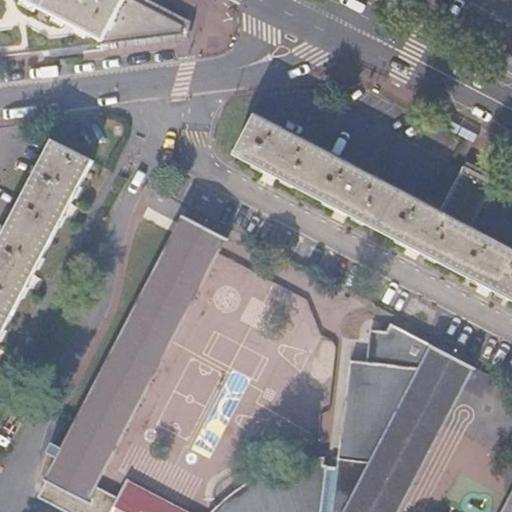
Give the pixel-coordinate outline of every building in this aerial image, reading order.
[(0,0),(0,56),(84,47),(85,51),(187,39),(191,23),(148,1),(141,8),(128,0),(0,0)] [(258,116),(239,153),(511,297),(511,248),(472,228),(495,184),(465,168),(442,213),(258,116)] [(0,337),(93,161),(54,140),(0,242),(0,337)] [(226,238),(185,217),(37,498),(65,511),(397,511),(473,368),(390,326),(386,333),(370,331),(366,364),(349,361),(336,467),(323,466),(324,458),(304,461),(255,479),(225,500),(212,511),(182,511),(127,483),(119,498),(96,487),(226,238)] [(511,511),(511,493),(501,511),(511,511)]
